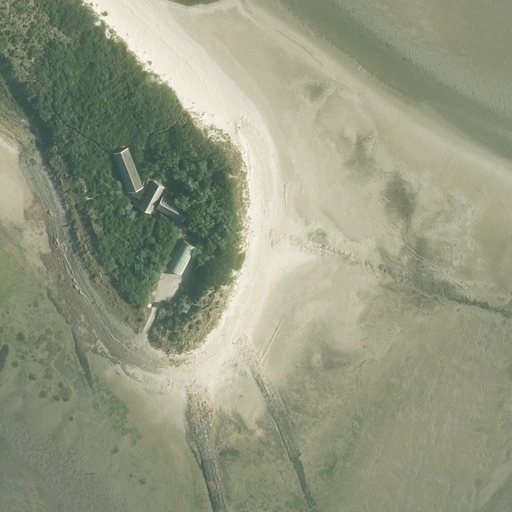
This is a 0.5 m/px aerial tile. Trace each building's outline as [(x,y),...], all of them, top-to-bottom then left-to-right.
[(130,187),(133,186),(140,184),(144,182),(129,143),(115,149),(130,187)] [(154,177),(148,188),(144,195),(141,202),(152,208),(156,201),(157,198),(166,183),(154,177)] [(144,195),(148,188),(140,184),(133,186),(134,190),(144,195)] [(190,206),(164,192),(160,200),(157,198),(156,201),(159,202),(158,203),(184,217),(190,206)] [(197,244),(184,237),(169,264),(175,267),(182,271),(197,244)]
